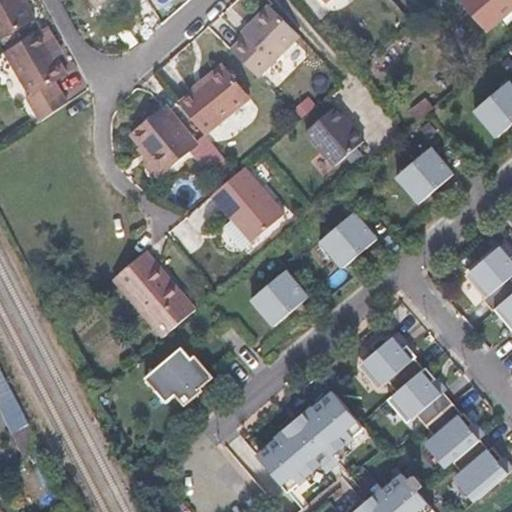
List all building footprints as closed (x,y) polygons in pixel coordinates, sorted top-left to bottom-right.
[(28,0),(0,0),(0,39),(35,21),(25,2),(28,0)] [(89,0),(96,11),(114,0),(89,0)] [(511,0),(460,0),(461,0),(487,32),(511,10),(511,0)] [(233,53),(259,79),(300,37),(271,7),(251,27),(255,30),(244,42),(233,53)] [(240,38),(244,42),(255,30),(251,27),(240,38)] [(34,110),(63,93),(56,81),(68,74),(58,56),(51,44),(57,40),(50,28),(9,52),(34,96),(28,99),(34,110)] [(51,44),(58,56),(64,53),(57,40),(51,44)] [(180,104),(205,137),(255,97),(230,65),(180,104)] [(511,85),(509,82),(475,112),(497,138),(511,126),(511,85)] [(68,102),(63,93),(34,110),(40,121),(68,102)] [(160,176),(197,147),(166,106),(131,136),(141,148),(144,146),(151,155),(146,159),(149,163),(147,168),(152,176),(160,176)] [(336,107),(306,132),(334,165),(363,141),(336,107)] [(385,134),(393,143),(404,134),(397,124),(385,134)] [(432,148),(397,177),(420,204),(454,175),(432,148)] [(235,220),(254,242),(286,214),(245,167),(236,175),(213,195),(235,220)] [(378,240),(355,213),(320,242),(343,269),(378,240)] [(249,246),(254,242),(235,220),(230,224),(249,246)] [(498,307),(511,295),(511,280),(511,279),(511,277),(511,253),(504,244),(470,273),(489,296),(483,301),(493,312),(498,307)] [(153,266),(157,262),(148,251),(144,255),(153,266)] [(197,309),(185,295),(181,298),(165,280),(169,277),(157,262),(153,266),(144,255),(121,274),(115,279),(164,338),(197,309)] [(288,270),(253,300),(276,327),(310,297),(288,270)] [(181,298),(185,295),(169,277),(165,280),(181,298)] [(511,295),(498,307),(511,323),(511,334),(511,295)] [(398,393),(425,370),(416,359),(418,358),(398,334),(364,363),(384,387),(389,382),(398,393)] [(182,347),(146,378),(167,404),(176,396),(186,407),(204,391),(202,388),(215,378),(196,355),(192,359),(182,347)] [(0,410),(23,456),(37,444),(0,366),(0,410)] [(427,427),(454,404),(445,393),(447,391),(427,368),(425,370),(398,393),(393,397),(412,421),(418,416),(427,427)] [(335,392),(316,409),(313,406),(276,438),(278,441),(259,457),(289,493),(321,466),(327,474),(340,463),(334,455),(366,429),(335,392)] [(481,440),(484,436),(465,413),(463,415),(454,404),(427,427),(436,437),(430,442),(450,465),(454,462),(481,440)] [(490,450),(481,440),(454,462),(463,473),(459,476),(479,499),(511,471),(511,468),(494,447),(490,450)] [(434,511),(435,511),(418,490),(409,480),(404,474),(385,491),(383,488),(355,511),(434,511)] [(418,490),(423,486),(414,475),(409,480),(418,490)]
